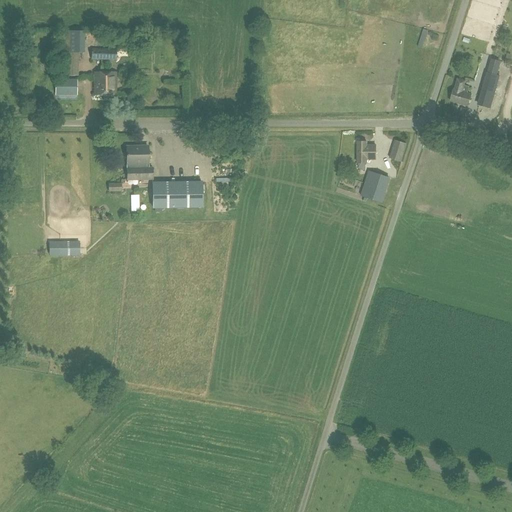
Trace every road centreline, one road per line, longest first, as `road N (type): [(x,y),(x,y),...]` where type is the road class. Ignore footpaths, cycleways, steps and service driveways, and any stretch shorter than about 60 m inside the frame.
road 1 (unclassified): [(0,124),(426,122)]
road 2 (unclassified): [(302,511),(426,122)]
road 3 (unknown): [(511,484),(327,434)]
road 4 (unclassified): [(426,122),(465,0)]
